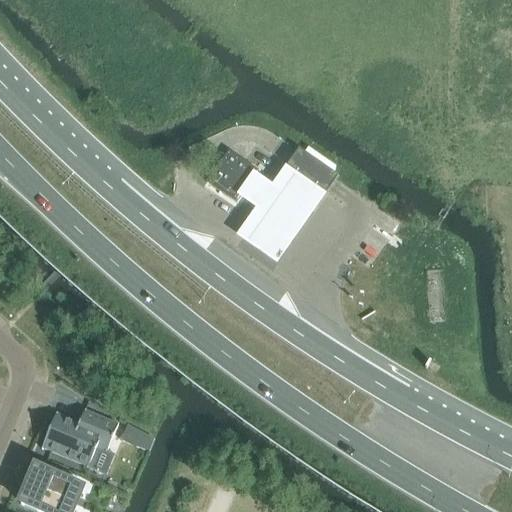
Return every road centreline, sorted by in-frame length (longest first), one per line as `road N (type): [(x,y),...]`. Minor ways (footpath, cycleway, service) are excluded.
road 1 (trunk): [(511,457),(300,336),(202,264),(108,187),(0,76)]
road 2 (trunk): [(0,153),(140,287),(261,382),(467,511)]
road 3 (residential): [(0,333),(26,366),(0,440)]
